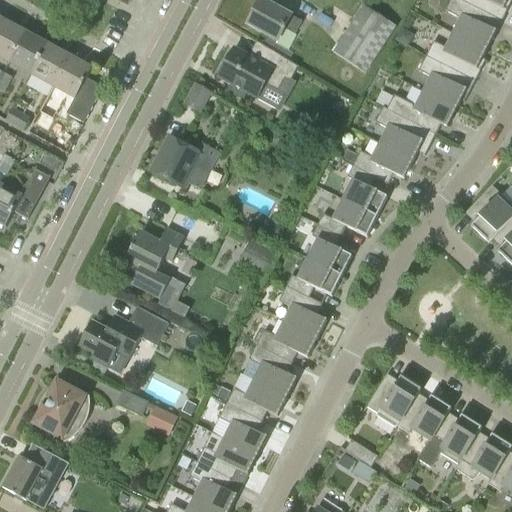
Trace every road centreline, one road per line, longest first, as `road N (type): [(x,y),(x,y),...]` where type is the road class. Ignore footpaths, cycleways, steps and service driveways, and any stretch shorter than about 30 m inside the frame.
road 1 (residential): [(48,301),(207,0)]
road 2 (residential): [(189,0),(33,296)]
road 3 (residential): [(274,511),(366,327)]
road 4 (residential): [(366,327),(511,418)]
road 5 (residential): [(427,225),(501,142),(511,118)]
